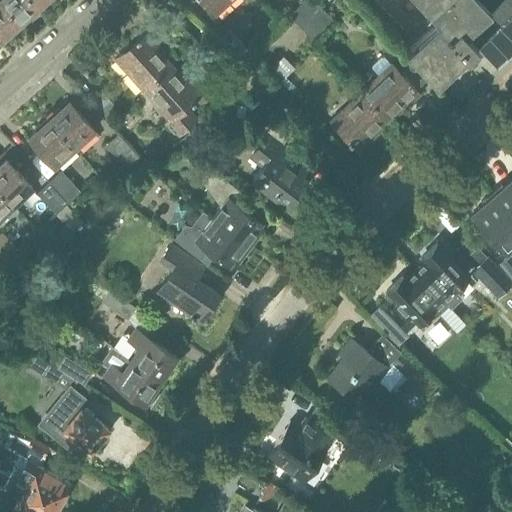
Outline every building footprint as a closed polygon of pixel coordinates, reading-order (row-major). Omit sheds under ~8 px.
[(0,0),(0,37),(2,40),(21,23),(0,0)] [(0,0),(21,23),(38,7),(31,0),(0,0)] [(203,0),(216,14),(231,0),(203,0)] [(301,27),(320,7),(313,0),(305,0),(289,16),(301,27)] [(358,0),(400,44),(408,36),(375,0),(358,0)] [(511,0),(419,0),(431,12),(435,8),(445,19),(438,25),(437,23),(407,51),(436,83),(465,57),(467,58),(478,47),(497,68),(511,54),(511,0)] [(320,7),(301,27),(314,40),(334,20),(320,7)] [(217,40),(237,59),(248,48),(228,29),(217,40)] [(144,90),(171,65),(160,53),(163,50),(162,48),(161,49),(147,33),(147,32),(146,31),(116,59),(144,90)] [(283,56),(270,71),(280,81),(294,66),(284,57),(283,56)] [(418,96),(420,94),(385,56),(382,56),(373,64),(373,66),(381,75),(362,92),(387,120),(399,108),(402,111),(403,110),(403,109),(418,95),(418,96)] [(171,65),(144,90),(171,120),(166,124),(178,137),(197,119),(196,118),(186,107),(201,93),(186,76),(185,75),(182,77),(171,65)] [(108,122),(120,111),(101,90),(89,101),(108,122)] [(375,131),(387,120),(362,92),(331,120),(359,150),(361,149),(361,148),(375,135),(375,136),(377,134),(375,131)] [(49,119),(75,147),(95,129),(69,101),(49,119)] [(55,165),(75,147),(49,119),(29,137),(55,165)] [(288,205),(307,180),(284,162),(292,151),(282,144),(291,133),(276,119),(267,131),(268,133),(252,154),(264,164),(254,178),(288,205)] [(118,134),(106,145),(124,166),(142,160),(118,134)] [(0,165),(0,191),(14,205),(33,186),(7,159),(0,165)] [(251,246),(261,234),(258,229),(263,223),(239,205),(247,195),(219,173),(212,168),(203,181),(221,205),(212,217),(251,246)] [(48,181),(66,201),(79,190),(60,170),(48,181)] [(501,184),(491,193),(511,216),(511,178),(503,186),(501,184)] [(54,212),(66,201),(48,181),(36,192),(54,212)] [(0,217),(14,205),(0,191),(0,217)] [(483,204),(473,213),(505,250),(511,244),(511,216),(491,193),(481,202),(483,204)] [(199,208),(174,239),(199,258),(207,246),(231,264),(235,259),(241,260),(251,246),(212,217),(211,217),(199,208)] [(61,247),(74,235),(64,225),(51,237),(61,247)] [(0,232),(0,254),(7,262),(19,251),(1,231),(0,232)] [(469,237),(458,248),(475,266),(472,270),(498,297),(511,282),(511,280),(487,255),(469,237)] [(417,271),(448,304),(451,307),(461,298),(453,289),(469,274),(439,241),(421,258),(425,262),(417,271)] [(201,320),(219,294),(190,274),(198,263),(172,245),(161,260),(173,268),(160,288),(169,294),(167,297),(192,313),(190,315),(196,318),(196,316),(201,320)] [(511,275),(511,254),(511,253),(500,262),(511,275)] [(422,329),(448,304),(417,271),(408,279),(404,274),(386,291),(422,329)] [(110,289),(102,301),(128,319),(136,307),(110,289)] [(177,355),(137,327),(131,334),(128,332),(123,334),(115,346),(121,351),(120,351),(161,379),(177,355)] [(402,352),(382,333),(366,350),(351,338),(340,352),(345,356),(329,377),(368,408),(385,386),(377,380),(387,366),(394,361),(402,352)] [(112,346),(101,362),(107,366),(103,373),(145,402),(161,379),(112,346)] [(55,351),(48,361),(50,362),(78,380),(85,384),(92,372),(65,355),(64,357),(55,351)] [(430,395),(439,384),(422,369),(403,351),(402,352),(394,361),(412,379),(430,395)] [(72,390),(78,380),(50,362),(42,374),(68,391),(70,392),(71,390),(72,390)] [(455,398),(441,386),(433,394),(447,407),(455,398)] [(77,438),(90,449),(108,427),(93,415),(98,408),(87,399),(85,401),(72,390),(71,390),(70,392),(68,391),(43,422),(71,446),(77,438)] [(457,414),(462,409),(457,404),(452,410),(457,414)] [(334,434),(306,416),(299,426),(290,420),(290,421),(294,424),(289,432),(284,429),(267,455),(304,479),(334,434)] [(335,436),(350,446),(359,432),(344,422),(335,436)] [(30,439),(10,432),(4,446),(20,455),(8,475),(26,486),(26,488),(37,494),(39,490),(53,498),(51,500),(58,504),(71,482),(39,465),(43,457),(49,447),(32,437),(30,439)] [(37,494),(26,488),(26,486),(8,475),(3,485),(20,494),(13,507),(14,508),(11,511),(53,511),(58,504),(51,500),(53,498),(39,490),(37,494)] [(259,498),(276,508),(285,493),(267,484),(259,498)]
